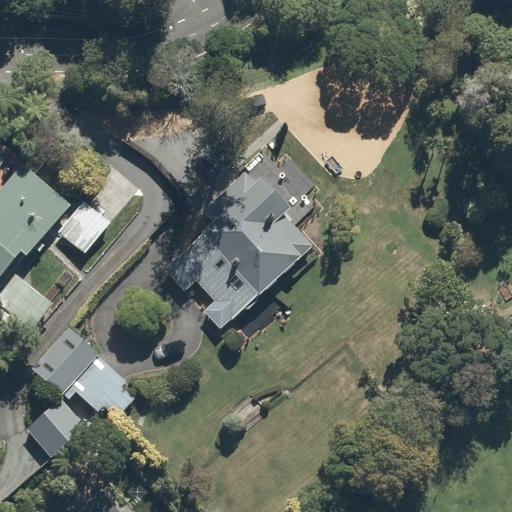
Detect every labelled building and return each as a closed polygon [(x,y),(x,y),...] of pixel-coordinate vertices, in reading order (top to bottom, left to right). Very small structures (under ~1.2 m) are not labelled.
[(0,191),(0,278),(70,211),(27,166),(0,191)] [(216,226),(163,272),(185,297),(198,286),(214,304),(202,314),(218,333),(315,249),(260,186),(249,196),(240,186),(206,215),(216,226)] [(85,201),(56,234),(83,258),(112,224),(85,201)] [(20,275),(0,293),(0,319),(23,343),(55,311),(20,275)] [(71,335),(30,379),(56,403),(22,439),(64,478),(139,397),(71,335)]
